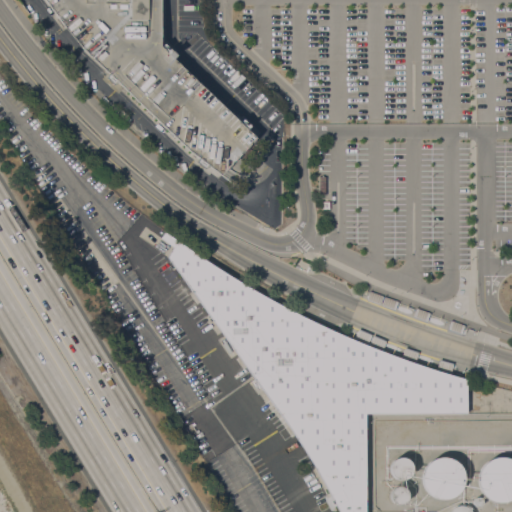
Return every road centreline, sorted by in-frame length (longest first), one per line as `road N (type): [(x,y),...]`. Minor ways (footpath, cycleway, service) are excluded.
road 1 (motorway): [(179,511),(0,216)]
road 2 (motorway): [(0,291),(134,511)]
